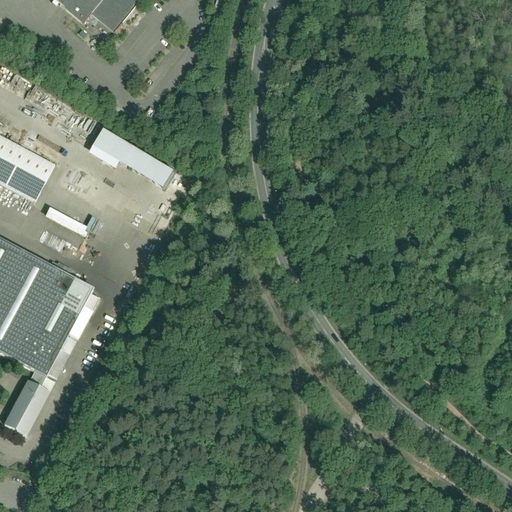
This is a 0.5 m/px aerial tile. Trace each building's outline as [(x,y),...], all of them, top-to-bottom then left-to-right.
[(54,0),(88,27),(95,18),(117,36),(146,0),(54,0)] [(226,0),(210,0),(207,11),(221,15),(226,0)] [(127,167),(172,189),(182,170),(109,134),(97,158),(125,171),(127,167)] [(52,170),(0,141),(0,184),(34,203),(52,170)] [(53,211),(48,220),(87,238),(92,228),(53,211)] [(2,424),(25,436),(55,380),(47,376),(95,287),(0,236),(0,352),(32,369),(2,424)]
